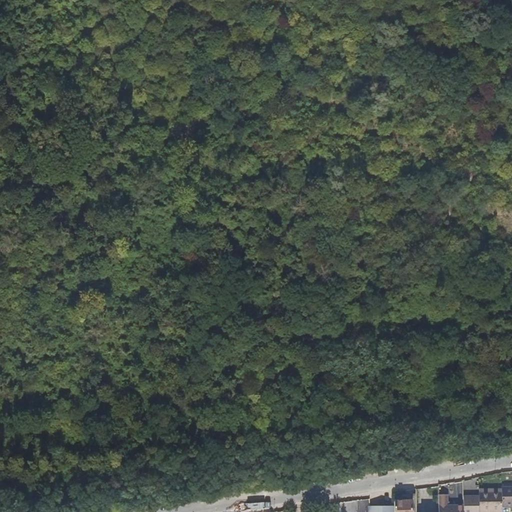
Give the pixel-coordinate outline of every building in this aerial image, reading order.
[(511,485),(511,486),(502,486),(502,489),(502,491),(502,507),(511,506),(511,485)] [(502,507),(502,491),(480,491),(480,496),(480,511),(502,511),(502,507)] [(447,495),(437,495),(437,511),(463,511),(463,506),(447,506),(447,495)] [(474,511),(474,496),(463,496),(463,506),(463,511),(474,511)] [(412,500),(394,500),(394,511),(408,511),(408,510),(412,510),(412,500)]
